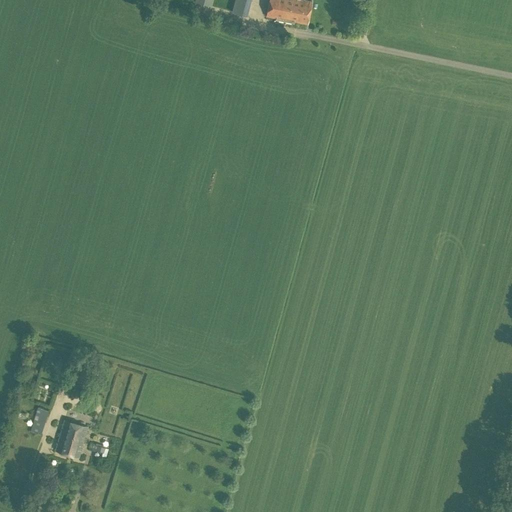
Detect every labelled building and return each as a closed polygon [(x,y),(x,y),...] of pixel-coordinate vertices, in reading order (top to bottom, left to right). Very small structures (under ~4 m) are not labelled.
[(291,6),(292,0),(269,0),(266,15),(277,17),(277,19),(291,21),(291,20),(294,7),(291,6)] [(291,20),(291,21),(293,22),(293,21),(307,23),(311,2),(302,0),(292,0),(291,6),(294,7),(291,20)] [(87,375),(85,382),(97,385),(98,379),(87,375)] [(41,434),(48,410),(38,407),(31,431),(41,434)] [(79,456),(87,426),(64,420),(56,450),(79,456)] [(105,459),(108,448),(93,443),(91,449),(103,452),(101,458),(105,459)] [(71,484),(79,472),(64,463),(57,476),(71,484)]
